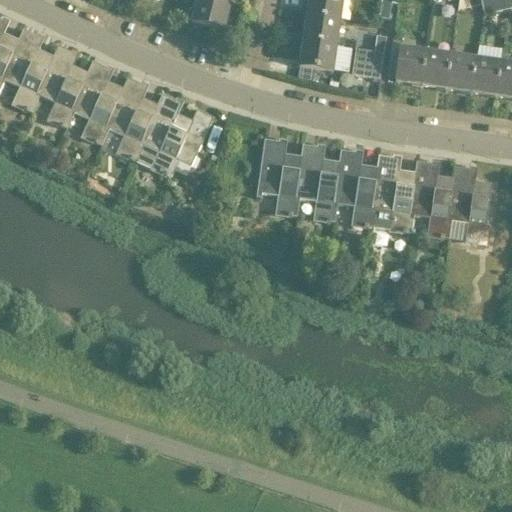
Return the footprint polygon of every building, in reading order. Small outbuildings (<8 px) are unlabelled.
[(342,0),(309,0),(306,20),(340,25),(343,0),(342,0)] [(496,14),(492,0),(479,0),(483,17),(496,14)] [(505,0),(492,0),(496,14),(508,12),(505,0)] [(224,34),(229,8),(196,1),(191,26),(224,34)] [(388,22),(390,6),(380,5),(378,21),(388,22)] [(306,20),(303,45),(336,50),(340,25),(306,20)] [(0,93),(3,88),(0,86),(0,80),(18,43),(0,34),(0,27),(2,23),(0,21),(0,93)] [(23,32),(18,43),(0,80),(0,86),(3,88),(4,84),(19,91),(12,107),(32,117),(38,104),(33,102),(53,59),(32,49),(37,39),(23,32)] [(383,56),(386,40),(376,39),(373,55),(383,56)] [(332,76),(336,50),(303,45),(299,71),(313,73),(332,76)] [(67,133),(73,121),(68,119),(88,76),(67,66),(72,55),(58,49),(53,59),(33,102),(38,104),(40,101),(54,108),(46,123),(67,133)] [(394,84),(420,88),(425,54),(399,50),(394,84)] [(381,72),(383,56),(373,55),(354,52),(350,79),(379,83),(381,72)] [(450,58),(425,54),(420,88),(445,91),(450,58)] [(445,91),(470,95),(475,62),(450,58),(445,91)] [(500,65),(475,62),(470,95),(495,99),(500,65)] [(92,65),(88,76),(68,119),(73,121),(74,117),(88,124),(80,139),(101,149),(107,137),(102,135),(122,92),(102,82),(107,72),(92,65)] [(495,99),(511,101),(511,66),(500,65),(495,99)] [(313,73),(299,71),(298,82),(311,84),(313,73)] [(136,165),(142,153),(137,150),(157,108),(136,98),(141,89),(127,82),(122,92),(102,135),(107,137),(109,133),(123,140),(116,156),(136,165)] [(161,98),(157,108),(137,150),(142,153),(144,149),(158,156),(151,172),(170,181),(178,164),(191,170),(213,121),(198,114),(193,125),(171,115),(176,105),(161,98)] [(294,206),(299,160),(276,157),(278,145),(263,143),(255,201),(261,202),(261,198),(277,200),(275,218),(296,221),(298,207),(294,206)] [(301,149),(299,160),(294,206),(298,207),(298,203),(315,206),(312,223),(334,226),(336,213),(331,211),(337,166),(315,163),(316,151),(301,149)] [(339,154),(337,166),(331,211),(336,213),(336,209),(352,211),(350,229),(372,232),(374,218),(369,217),(376,171),(353,168),(355,156),(339,154)] [(408,222),(415,177),(391,173),(393,162),(377,160),(376,171),(369,217),(374,218),(372,232),(389,234),(410,237),(412,223),(408,222)] [(416,165),(415,177),(408,222),(412,223),(413,219),(429,222),(427,239),(448,242),(449,241),(450,228),(446,227),(451,182),(429,179),(431,167),(416,165)] [(453,170),(451,182),(446,227),(450,228),(449,241),(465,244),(464,245),(487,248),(489,229),(484,229),(490,188),(467,184),(469,173),(453,170)]
